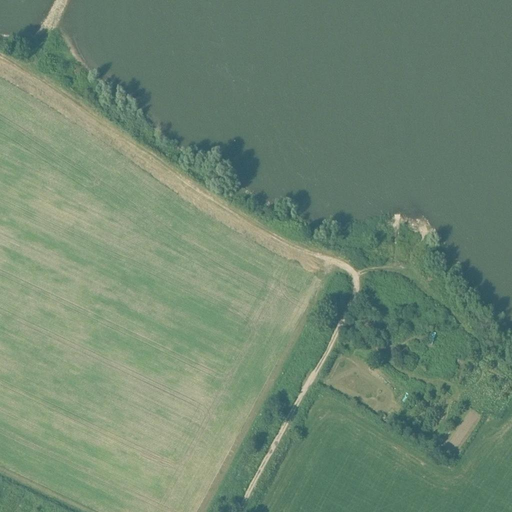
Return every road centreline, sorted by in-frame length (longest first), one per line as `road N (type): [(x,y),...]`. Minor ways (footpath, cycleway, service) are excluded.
road 1 (track): [(347,270),(273,238),(0,58)]
road 2 (track): [(236,511),(352,292),(347,270)]
